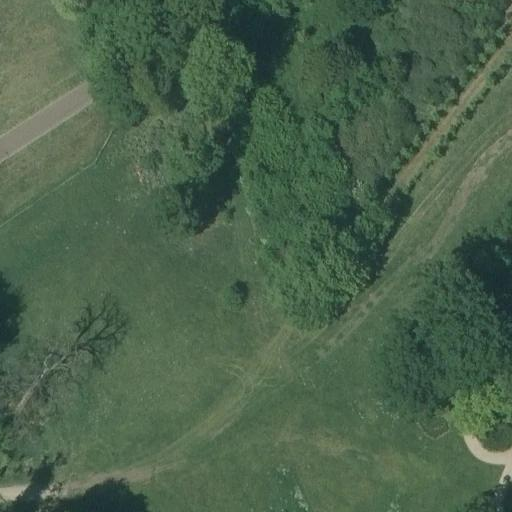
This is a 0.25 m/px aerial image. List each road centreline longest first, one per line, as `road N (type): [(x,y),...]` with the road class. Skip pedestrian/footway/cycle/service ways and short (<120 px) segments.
road 1 (track): [(511,39),(272,342),(234,429),(163,476),(0,495)]
road 2 (unclassified): [(0,147),(223,0)]
